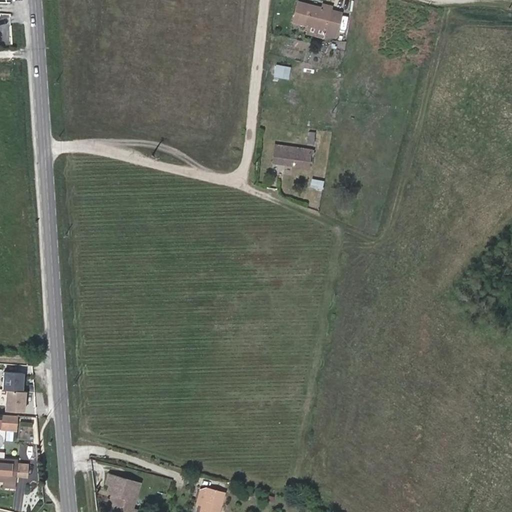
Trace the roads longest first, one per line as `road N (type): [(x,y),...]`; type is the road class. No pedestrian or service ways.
road 1 (secondary): [(71,511),(33,0)]
road 2 (unknown): [(43,144),(104,141),(237,179),(247,160),(266,0)]
road 3 (unknown): [(64,461),(116,440),(211,466)]
